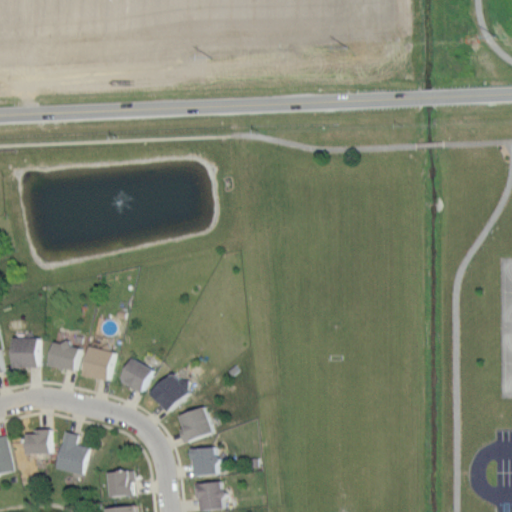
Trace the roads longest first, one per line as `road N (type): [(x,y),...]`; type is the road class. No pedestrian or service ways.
road 1 (secondary): [(0,114),(511,93)]
road 2 (residential): [(170,511),(161,448),(135,419),(45,398)]
